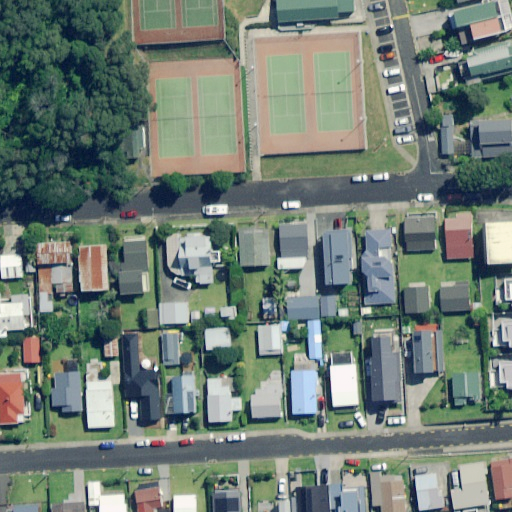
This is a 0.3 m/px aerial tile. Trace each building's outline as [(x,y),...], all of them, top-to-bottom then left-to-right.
[(279,0),(281,22),(341,18),(341,12),(357,11),(356,0),(279,0)] [(470,26),(498,18),(494,3),(456,14),(460,29),(470,26)] [(498,18),(470,26),(475,42),(503,34),(498,18)] [(511,68),(511,42),(478,50),(479,57),(469,60),(473,78),(511,68)] [(471,129),(471,155),(478,159),(511,158),(511,121),(477,122),(471,129)] [(145,157),(143,124),(124,125),(125,158),(145,157)] [(445,260),(472,259),(471,226),(471,216),(458,217),(458,219),(444,220),(445,260)] [(436,251),(435,220),(405,221),(405,252),(436,251)] [(309,224),(283,223),(282,261),(312,261),(312,251),(308,251),(309,224)] [(511,223),(491,224),(492,266),(511,264),(511,223)] [(274,228),(240,229),(242,270),(275,269),(274,228)] [(367,252),(363,257),(364,273),(370,278),(371,296),(365,296),(366,307),(398,305),(393,231),(367,232),(369,251),(367,252)] [(215,264),(220,265),(221,251),(215,251),(216,248),(212,248),(212,238),(202,238),(203,232),(189,232),(189,239),(181,239),(181,234),(171,234),(171,242),(168,242),(167,267),(178,277),(197,278),(196,286),(214,287),(215,264)] [(327,285),(353,286),(353,271),(356,271),(356,258),(353,258),(353,235),(328,234),(327,285)] [(40,243),(40,265),(73,265),(73,243),(40,243)] [(121,295),(148,296),(149,272),(152,272),(153,244),(125,243),(124,271),(122,271),(121,295)] [(84,277),(80,277),(80,285),(83,285),(84,293),(111,292),(111,277),(106,277),(106,268),(109,268),(109,247),(81,247),(82,257),(79,257),(80,266),(84,266),(84,277)] [(23,279),(23,257),(2,257),(2,279),(23,279)] [(74,283),(57,284),(57,295),(74,294),(74,283)] [(432,287),(407,289),(408,314),(433,313),(432,287)] [(443,288),(444,313),(473,311),(472,287),(443,288)] [(0,339),(8,339),(8,332),(28,331),(26,304),(1,305),(0,296),(0,339)] [(289,299),(290,321),(321,320),(321,318),(338,317),(337,298),(289,299)] [(277,301),(265,301),(265,320),(277,320),(277,301)] [(191,325),(192,305),(162,304),(162,325),(191,325)] [(229,318),(229,320),(235,320),(235,318),(239,318),(238,308),(225,308),(225,318),(229,318)] [(160,330),(160,311),(150,311),(149,329),(160,330)] [(511,316),(503,316),(503,338),(496,338),(496,347),(505,347),(505,353),(511,353),(511,316)] [(376,318),(364,318),(364,325),(355,324),(355,337),(363,337),(363,351),(376,351),(377,336),(383,336),(383,324),(376,324),(376,318)] [(323,323),(310,324),(311,361),(325,360),(323,323)] [(284,357),(283,326),(260,326),(261,358),(284,357)] [(232,352),(231,330),(207,330),(208,353),(232,352)] [(177,335),(177,332),(164,332),(165,366),(183,366),(182,334),(177,335)] [(445,372),(443,334),(416,335),(405,335),(406,374),(445,372)] [(42,365),(42,339),(25,338),(25,365),(42,365)] [(121,358),(120,338),(105,339),(106,359),(121,358)] [(135,352),(126,353),(127,377),(136,377),(135,352)] [(354,366),(353,355),(333,356),(335,408),(361,407),(359,366),(354,366)] [(397,359),(373,360),(375,407),(398,406),(397,359)] [(489,372),(489,391),(506,390),(506,395),(511,394),(511,359),(495,360),(496,371),(489,372)] [(88,364),(87,373),(92,373),(92,378),(102,379),(102,374),(105,374),(105,364),(100,364),(100,360),(92,360),(92,364),(88,364)] [(80,406),(85,406),(86,362),(70,362),(70,372),(57,372),(57,389),(53,389),(52,409),(64,409),(64,415),(76,415),(76,409),(79,409),(80,406)] [(157,365),(137,366),(141,422),(161,420),(157,365)] [(320,415),(319,372),(294,373),(295,415),(320,415)] [(481,402),(479,372),(448,374),(450,407),(467,406),(467,403),(481,402)] [(256,397),(252,397),(252,419),(285,419),(285,385),(281,385),(281,373),(272,373),(272,381),(261,381),(261,390),(256,390),(256,397)] [(28,375),(0,374),(0,427),(19,428),(19,415),(28,415),(28,375)] [(198,414),(196,377),(174,379),(176,415),(198,414)] [(116,429),(116,381),(87,381),(87,429),(116,429)] [(234,422),(233,396),(210,397),(211,423),(234,422)] [(500,510),(511,508),(511,462),(492,464),(495,500),(499,500),(500,510)] [(462,490),(452,491),(454,511),(485,511),(485,507),(489,507),(486,484),(484,464),(460,467),(462,490)] [(380,474),(370,475),(373,508),(382,507),(381,511),(406,511),(403,475),(380,477),(380,474)] [(439,495),(437,475),(419,477),(421,493),(417,494),(418,511),(423,511),(445,509),(443,494),(439,495)] [(103,495),(103,483),(91,484),(91,507),(102,507),(102,511),(128,511),(129,495),(103,495)] [(320,486),(319,511),(341,511),(341,486),(320,486)] [(156,511),(156,509),(166,508),(162,489),(136,494),(139,511),(156,511)] [(242,511),(242,491),(214,492),(214,511),(242,511)] [(364,511),(365,494),(345,494),(345,508),(342,508),(341,511),(364,511)] [(199,511),(200,497),(177,497),(176,511),(199,511)] [(292,511),(293,501),(282,501),(281,511),(292,511)]
